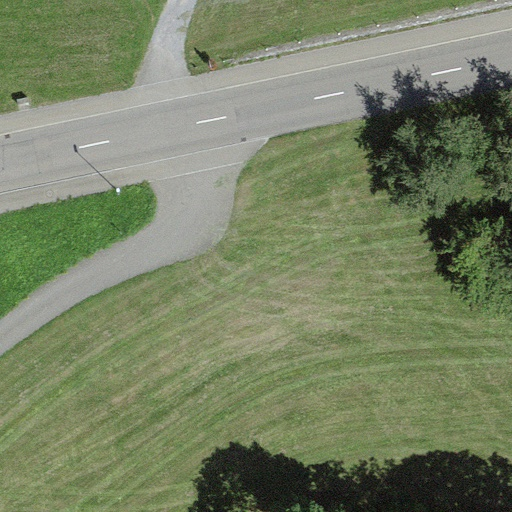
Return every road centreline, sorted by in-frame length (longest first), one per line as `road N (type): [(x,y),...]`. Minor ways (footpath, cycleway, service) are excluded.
road 1 (tertiary): [(511,57),(0,170)]
road 2 (track): [(207,0),(184,73),(195,228),(37,308),(0,344)]
